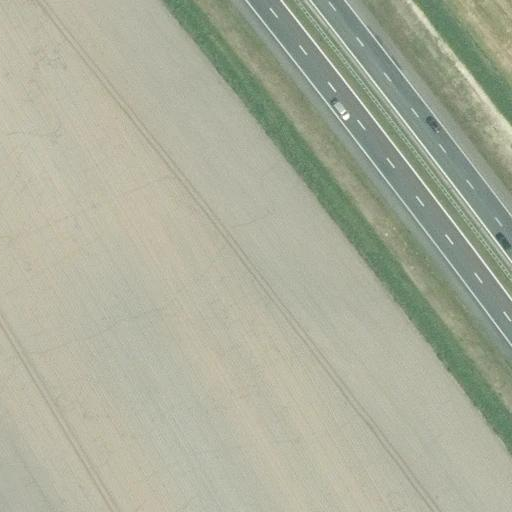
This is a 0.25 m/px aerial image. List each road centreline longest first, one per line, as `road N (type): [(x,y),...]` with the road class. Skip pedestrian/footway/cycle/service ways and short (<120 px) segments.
road 1 (motorway): [(260,0),(511,330)]
road 2 (motorway): [(511,247),(323,0)]
